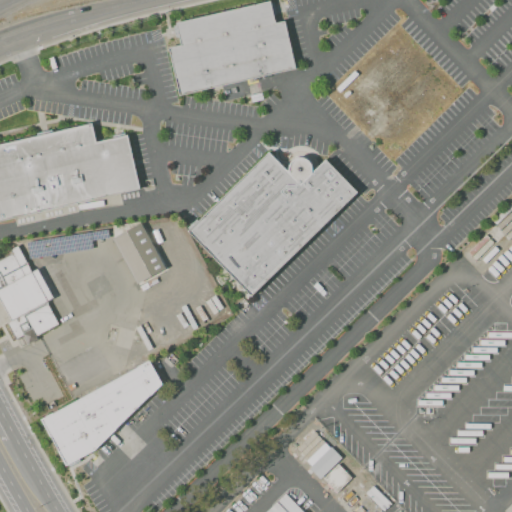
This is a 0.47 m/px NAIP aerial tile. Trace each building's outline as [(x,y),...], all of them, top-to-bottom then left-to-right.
[(178,96),(166,49),(181,46),(175,23),(269,0),(275,23),(284,21),(295,67),(178,96)] [(0,220),(0,143),(90,123),(95,143),(126,136),(140,196),(124,200),(122,192),(119,193),(121,201),(16,226),(14,217),(0,220)] [(311,173),(325,159),(357,193),(250,296),(187,231),(269,152),(286,170),(288,172),(288,170),(288,165),(291,161),(295,158),(299,157),(304,158),(308,160),(311,164),(312,168),(311,173)] [(111,238),(141,222),(167,268),(137,285),(111,238)] [(0,300),(11,320),(7,323),(22,348),(60,325),(47,303),(57,296),(40,268),(31,272),(18,246),(10,250),(12,253),(0,259),(0,300)] [(42,420),(149,360),(162,383),(93,450),(65,464),(42,420)] [(308,458),(323,441),(312,431),(297,448),(308,458)] [(340,458),(325,442),(304,462),(319,478),(340,458)] [(323,478),(338,463),(351,477),(336,492),(323,478)] [(265,511),(284,493),(303,511),(265,511)]
